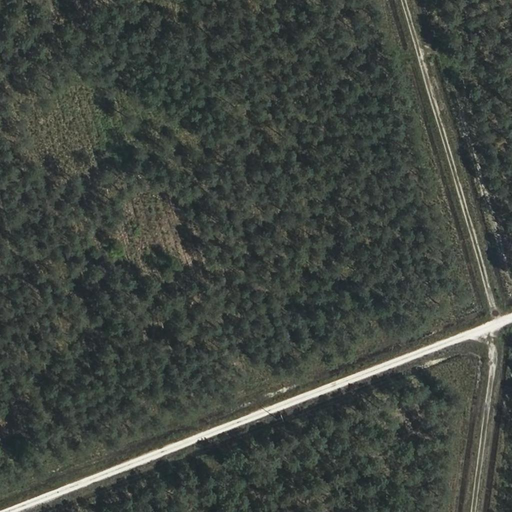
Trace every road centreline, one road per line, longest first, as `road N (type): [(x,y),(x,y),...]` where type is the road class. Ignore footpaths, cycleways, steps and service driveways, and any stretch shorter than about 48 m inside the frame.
road 1 (track): [(482,511),(507,327),(411,0)]
road 2 (track): [(29,511),(511,325)]
